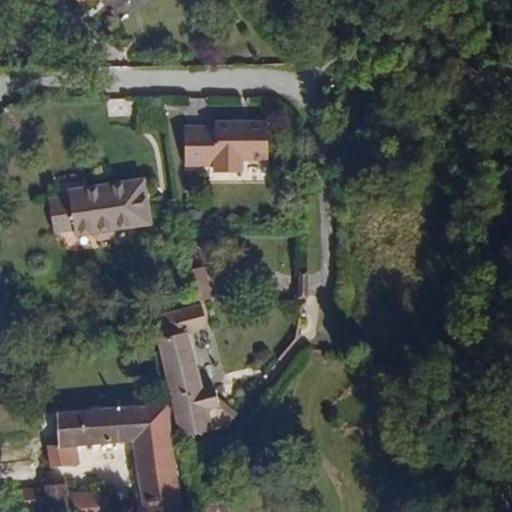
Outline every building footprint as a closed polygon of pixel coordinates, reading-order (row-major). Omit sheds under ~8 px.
[(243,165),(268,165),(269,130),(219,129),(218,135),(191,134),(189,165),(218,165),(218,179),(242,180),(243,165)] [(143,187),(67,197),(73,240),(150,230),(143,187)] [(70,232),(65,203),(48,205),(52,234),(70,232)] [(219,239),(192,245),(199,274),(226,268),(219,239)] [(159,338),(181,432),(231,419),(241,405),(230,399),(228,400),(219,394),(215,378),(203,380),(191,332),(210,327),(205,306),(170,314),(175,336),(169,337),(159,338)] [(164,315),(169,337),(175,336),(170,314),(164,315)] [(171,404),(56,412),(58,446),(75,445),(75,449),(137,442),(139,472),(177,468),(174,440),(171,404)] [(77,468),(75,449),(75,445),(58,446),(48,447),(52,472),(77,468)] [(139,472),(140,496),(179,493),(177,468),(139,472)] [(44,511),(67,511),(66,496),(66,487),(44,488),(44,491),(44,511)] [(44,511),(44,491),(17,493),(17,511),(44,511)] [(67,511),(110,511),(109,493),(66,496),(67,511)] [(140,496),(141,511),(180,511),(179,493),(140,496)]
